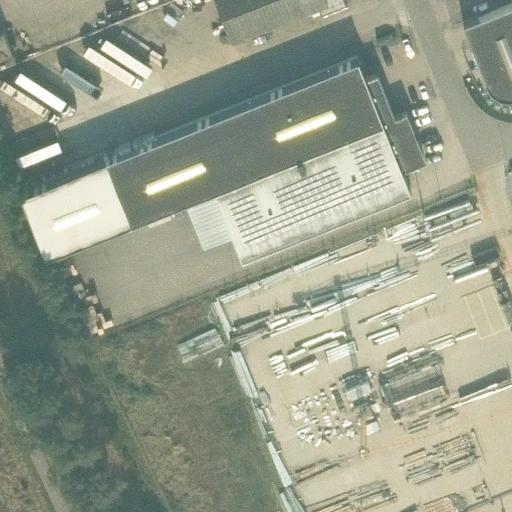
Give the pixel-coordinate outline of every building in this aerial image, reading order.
[(193,0),(174,7),(173,4),(148,14),(158,43),(208,25),(198,0),(193,0)] [(215,0),(231,40),(317,6),(320,14),(347,3),(345,0),(215,0)] [(511,2),(463,22),(486,80),(485,80),(487,83),(490,87),(494,91),(499,94),(504,95),(509,95),(511,95),(511,2)] [(0,65),(2,65),(0,56),(19,51),(12,26),(0,29),(0,65)] [(184,197),(393,116),(376,72),(366,76),(358,54),(106,155),(107,158),(20,190),(45,252),(131,218),(184,197)] [(405,111),(393,116),(184,197),(202,244),(233,232),(242,254),(411,187),(402,165),(423,156),(405,111)]
